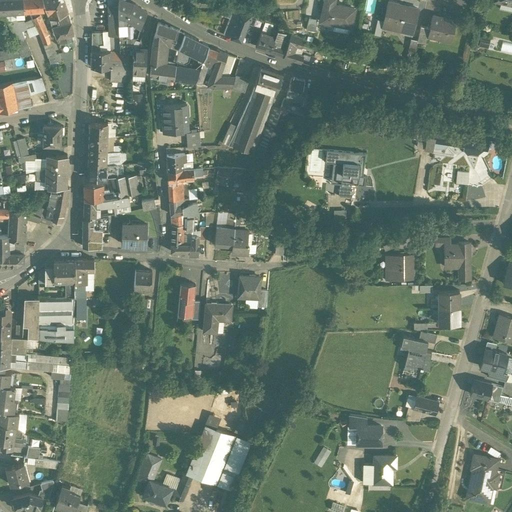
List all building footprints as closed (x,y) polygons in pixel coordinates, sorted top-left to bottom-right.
[(14,0),(0,0),(0,24),(7,23),(5,13),(16,12),(14,0)] [(23,0),(14,0),(16,12),(24,12),(23,0)] [(43,0),(23,0),(24,12),(28,12),(29,12),(31,12),(31,9),(46,8),(43,0)] [(43,0),(46,8),(49,18),(68,12),(64,0),(43,0)] [(133,2),(128,0),(117,0),(117,4),(117,6),(118,15),(125,18),(128,11),(133,2)] [(355,8),(334,3),(334,0),(323,0),(319,20),(350,27),(355,8)] [(146,11),(133,2),(128,11),(125,18),(140,27),(143,19),(146,11)] [(418,9),(388,2),(383,23),(403,28),(402,31),(412,33),(418,9)] [(118,15),(117,6),(108,4),(109,36),(114,36),(114,45),(115,60),(113,60),(114,67),(120,67),(118,15)] [(289,9),(289,18),(301,18),(300,9),(289,9)] [(234,10),(224,10),(222,15),(229,18),(234,10)] [(248,14),(240,14),(230,38),(241,42),(252,15),(252,11),(248,11),(248,14)] [(16,12),(5,13),(7,23),(16,20),(16,12)] [(49,35),(38,12),(31,12),(29,12),(28,12),(40,36),(43,45),(51,42),(49,35)] [(455,20),(432,15),(429,27),(428,34),(440,37),(440,39),(450,41),(455,20)] [(317,18),(308,16),(306,27),(314,29),(317,18)] [(16,20),(7,23),(11,34),(22,30),(27,29),(24,22),(17,22),(16,20)] [(71,23),(52,28),(53,32),(56,39),(73,35),(74,35),(71,23)] [(177,30),(158,23),(152,43),(151,63),(159,64),(162,40),(164,41),(164,42),(170,45),(172,42),(179,45),(184,33),(177,30)] [(429,27),(420,25),(417,40),(426,42),(428,34),(429,27)] [(22,30),(11,34),(14,41),(25,38),(22,30)] [(270,35),(261,32),(255,47),(269,52),(277,32),(272,30),(270,35)] [(102,31),(91,32),(91,51),(100,50),(100,44),(103,44),(102,31)] [(286,34),(277,32),(269,52),(284,57),(286,49),(281,47),(286,34)] [(202,43),(184,33),(179,45),(178,47),(196,56),(202,43)] [(73,35),(56,39),(58,45),(73,42),(73,35)] [(304,40),(290,35),(286,49),(284,57),(312,67),(314,59),(304,55),(303,55),(300,55),(294,53),(296,47),(301,48),(304,40)] [(25,38),(14,41),(21,57),(32,54),(25,38)] [(132,38),(131,45),(138,46),(139,39),(132,38)] [(417,40),(411,38),(408,50),(414,52),(417,40)] [(51,42),(43,45),(48,58),(55,55),(51,42)] [(202,43),(196,56),(203,60),(208,48),(208,47),(202,43)] [(110,45),(106,46),(106,50),(110,50),(110,67),(114,67),(113,60),(115,60),(114,45),(110,45)] [(132,76),(133,78),(144,79),(147,49),(132,48),(132,67),(132,76)] [(203,60),(202,64),(208,66),(210,67),(212,60),(215,61),(219,52),(208,48),(203,60)] [(17,50),(7,51),(8,59),(21,57),(17,50)] [(110,67),(110,50),(106,50),(101,50),(100,50),(91,51),(91,67),(110,67)] [(227,55),(219,52),(215,61),(210,77),(218,80),(219,77),(227,55)] [(55,55),(48,58),(50,64),(61,61),(59,54),(55,55)] [(159,64),(151,63),(150,74),(172,78),(174,67),(159,64)] [(199,71),(195,82),(201,84),(202,81),(208,66),(202,64),(199,71)] [(114,67),(110,67),(110,81),(126,81),(126,76),(132,76),(132,67),(120,67),(114,67)] [(199,71),(174,67),(172,78),(195,82),(199,71)] [(282,76),(260,68),(254,87),(275,94),(282,76)] [(385,83),(387,72),(368,68),(366,79),(385,83)] [(249,81),(235,76),(235,78),(232,87),(231,89),(244,93),(249,81)] [(218,80),(210,77),(207,85),(215,86),(218,80)] [(235,78),(219,77),(218,80),(215,86),(232,87),(235,78)] [(304,83),(291,79),(286,100),(290,101),(290,102),(302,104),(303,99),(304,99),(306,90),(303,89),(304,83)] [(12,82),(0,84),(0,111),(17,108),(12,82)] [(275,94),(254,87),(251,95),(236,127),(228,145),(253,154),(271,106),(275,94)] [(286,100),(284,99),(280,109),(287,112),(290,102),(290,101),(286,100)] [(185,101),(162,103),(165,130),(188,128),(185,101)] [(280,109),(271,106),(253,154),(271,160),(289,113),(280,109)] [(54,121),(48,121),(48,124),(44,124),(44,144),(60,145),(60,133),(63,133),(64,126),(61,126),(61,125),(54,124),(54,121)] [(107,123),(90,123),(89,137),(107,137),(107,123)] [(230,124),(222,142),(228,145),(236,127),(230,124)] [(427,127),(420,125),(416,145),(424,146),(427,127)] [(464,133),(427,127),(424,146),(424,148),(432,149),(434,141),(462,145),(464,133)] [(199,131),(186,131),(187,145),(200,145),(199,131)] [(489,137),(464,133),(462,145),(464,146),(463,149),(467,154),(469,153),(478,154),(479,148),(487,149),(489,137)] [(107,137),(89,137),(88,152),(106,152),(107,137)] [(28,155),(24,138),(17,140),(21,156),(24,156),(28,155)] [(126,158),(126,152),(121,151),(121,146),(113,146),(113,161),(120,161),(120,158),(126,158)] [(364,152),(326,147),(324,158),(333,159),(331,179),(339,180),(356,182),(363,183),(364,173),(362,173),(364,152)] [(184,151),(166,152),(167,168),(183,167),(182,160),(185,160),(184,151)] [(106,152),(88,152),(88,165),(106,164),(106,152)] [(28,155),(24,156),(25,162),(28,162),(36,160),(37,160),(35,153),(28,155)] [(56,158),(47,157),(47,158),(46,168),(67,170),(67,156),(56,155),(56,158)] [(21,156),(18,157),(19,164),(22,163),(23,171),(29,169),(28,162),(25,162),(24,156),(21,156)] [(37,160),(36,160),(37,170),(46,169),(46,168),(47,158),(44,158),(37,160)] [(106,164),(88,165),(87,179),(106,177),(106,164)] [(117,164),(106,164),(106,177),(112,177),(118,176),(117,164)] [(231,167),(219,165),(217,173),(229,175),(230,171),(231,167)] [(183,167),(167,168),(168,179),(186,177),(185,175),(185,167),(183,167)] [(67,170),(46,168),(46,169),(46,182),(48,182),(48,188),(52,188),(56,187),(66,187),(66,179),(67,170)] [(46,169),(37,170),(36,181),(46,182),(46,169)] [(229,175),(217,173),(215,180),(226,183),(229,175)] [(118,176),(112,177),(113,182),(116,181),(117,184),(113,184),(114,191),(118,191),(119,197),(129,195),(140,193),(136,175),(118,176)] [(235,177),(229,175),(226,183),(233,185),(235,177)] [(356,182),(339,180),(337,193),(354,195),(356,182)] [(48,188),(48,182),(46,182),(36,181),(34,181),(33,191),(48,188)] [(181,181),(175,181),(175,182),(168,182),(169,199),(184,198),(184,195),(182,195),(181,181)] [(106,192),(106,184),(84,184),(84,200),(103,199),(119,197),(118,191),(114,191),(106,192)] [(197,186),(189,186),(190,196),(198,196),(197,186)] [(56,187),(52,188),(50,193),(46,192),(45,198),(49,199),(46,211),(64,214),(69,187),(66,187),(56,187)] [(119,197),(103,199),(103,207),(130,204),(129,196),(129,195),(119,197)] [(154,197),(141,199),(143,208),(155,206),(154,197)] [(184,198),(169,199),(170,212),(182,211),(182,207),(185,207),(184,198)] [(103,199),(84,200),(84,219),(93,217),(96,217),(96,208),(103,207),(103,199)] [(192,201),(190,202),(187,204),(185,211),(185,212),(187,212),(194,211),(198,211),(196,201),(192,201)] [(4,208),(0,208),(0,216),(8,216),(8,210),(8,209),(8,208),(4,208)] [(26,211),(8,210),(8,215),(8,216),(8,225),(7,235),(7,240),(24,241),(26,217),(26,212),(26,211)] [(64,214),(46,211),(45,218),(53,220),(61,223),(64,214)] [(194,211),(187,212),(186,229),(192,230),(192,232),(197,232),(197,229),(193,229),(194,211)] [(41,217),(26,212),(26,217),(39,222),(41,217)] [(118,213),(111,214),(110,225),(119,225),(120,212),(118,213)] [(185,213),(171,214),(172,224),(184,224),(184,218),(185,218),(185,213)] [(111,214),(103,215),(102,231),(110,232),(110,225),(111,214)] [(240,215),(235,214),(234,226),(234,229),(233,237),(232,246),(231,252),(248,253),(249,238),(247,237),(248,230),(239,229),(240,215)] [(96,217),(93,217),(93,238),(101,238),(102,231),(103,215),(96,217)] [(45,218),(41,217),(39,222),(51,226),(53,220),(45,218)] [(101,238),(93,238),(93,217),(84,219),(83,246),(101,247),(101,238)] [(131,222),(131,225),(122,225),(121,242),(131,243),(130,244),(146,245),(147,223),(131,222)] [(184,224),(172,224),(171,242),(186,243),(186,235),(183,235),(184,224)] [(234,229),(216,226),(215,235),(225,236),(233,237),(234,229)] [(2,235),(0,234),(0,265),(16,266),(23,261),(24,252),(21,253),(9,253),(7,243),(7,242),(7,240),(7,235),(2,235)] [(186,243),(171,242),(170,250),(189,251),(189,254),(198,255),(198,235),(192,235),(191,243),(186,243)] [(233,237),(225,236),(215,235),(214,244),(232,246),(233,237)] [(449,236),(435,236),(435,244),(444,244),(444,243),(449,243),(449,236)] [(285,242),(277,241),(275,254),(282,255),(285,242)] [(449,243),(444,243),(444,244),(444,265),(458,265),(458,277),(470,277),(469,241),(458,241),(458,243),(449,243)] [(413,278),(413,252),(385,252),(385,278),(413,278)] [(94,259),(75,259),(75,260),(74,280),(74,287),(86,287),(86,268),(93,269),(94,259)] [(75,260),(53,260),(53,265),(53,280),(66,280),(74,280),(75,260)] [(511,262),(508,262),(503,283),(511,285),(511,284),(511,262)] [(53,265),(45,265),(45,270),(45,283),(53,283),(53,280),(53,265)] [(152,269),(135,267),(134,285),(144,286),(144,289),(150,290),(152,269)] [(260,278),(240,276),(238,297),(258,299),(259,291),(260,278)] [(74,280),(66,280),(65,289),(65,297),(74,297),(74,287),(74,280)] [(195,283),(180,282),(177,313),(192,315),(194,300),(195,283)] [(74,287),(74,297),(86,297),(86,287),(74,287)] [(459,289),(438,290),(438,306),(459,306),(459,289)] [(267,291),(259,291),(258,299),(257,307),(266,308),(267,291)] [(38,337),(39,297),(24,297),(22,336),(25,336),(38,337)] [(39,297),(38,337),(73,340),(74,297),(65,297),(39,297)] [(200,300),(194,300),(192,315),(191,318),(198,318),(200,300)] [(231,304),(206,302),(203,330),(214,331),(215,318),(230,320),(231,304)] [(3,306),(0,308),(0,334),(9,335),(10,310),(7,306),(3,306)] [(459,306),(438,306),(439,323),(459,322),(459,306)] [(511,316),(498,313),(496,321),(498,322),(494,336),(511,341),(511,316)] [(436,333),(420,329),(419,335),(428,338),(427,340),(434,342),(436,333)] [(0,334),(0,349),(16,351),(24,352),(25,336),(22,336),(9,335),(0,334)] [(428,338),(419,335),(418,338),(403,334),(400,345),(409,347),(406,359),(415,361),(414,365),(420,366),(419,367),(422,368),(422,367),(428,368),(430,359),(429,358),(431,351),(425,349),(427,340),(428,338)] [(36,350),(37,338),(28,337),(28,350),(36,350)] [(506,354),(485,348),(482,358),(484,359),(482,366),(489,368),(501,372),(502,371),(506,354)] [(16,351),(0,349),(0,364),(9,365),(9,355),(15,355),(16,351)] [(47,355),(31,353),(31,359),(29,359),(28,365),(46,367),(47,358),(47,355)] [(70,356),(63,355),(63,360),(60,359),(60,368),(59,371),(64,372),(70,372),(70,356)] [(60,359),(47,358),(46,367),(60,368),(60,359)] [(501,372),(489,368),(487,376),(504,381),(507,372),(502,371),(501,372)] [(14,373),(0,370),(0,384),(12,386),(14,373)] [(64,378),(60,378),(59,384),(58,384),(58,390),(69,391),(70,379),(64,378)] [(491,383),(476,379),(475,384),(472,384),(470,393),(487,398),(491,383)] [(511,382),(504,381),(501,395),(511,396),(511,382)] [(502,386),(491,383),(487,398),(498,401),(500,394),(502,386)] [(12,386),(0,384),(0,397),(13,399),(15,386),(12,386)] [(511,396),(501,395),(500,394),(498,401),(511,404),(511,396)] [(425,398),(416,395),(413,405),(412,406),(422,409),(425,398)] [(13,399),(0,397),(0,410),(14,412),(15,400),(13,399)] [(438,401),(425,398),(422,409),(435,413),(438,401)] [(413,405),(408,404),(404,419),(419,420),(422,409),(412,406),(413,405)] [(68,409),(57,408),(56,420),(67,421),(68,409)] [(14,412),(0,410),(0,423),(15,426),(17,426),(19,413),(14,412)] [(218,427),(221,416),(210,413),(206,424),(218,427)] [(366,416),(349,413),(349,424),(356,424),(366,424),(366,416)] [(15,426),(0,423),(0,441),(2,442),(1,447),(12,449),(13,443),(15,426)] [(249,442),(205,424),(186,471),(231,488),(249,442)] [(366,424),(356,424),(356,442),(380,442),(380,435),(379,434),(379,428),(380,427),(380,424),(366,424)] [(21,430),(15,426),(13,443),(21,445),(22,438),(20,438),(21,430)] [(42,438),(30,434),(28,447),(26,457),(36,458),(38,458),(42,438)] [(314,461),(321,464),(329,449),(321,445),(314,461)] [(161,457),(147,451),(137,475),(148,480),(149,476),(152,477),(161,457)] [(498,458),(474,453),(472,461),(473,461),(469,481),(489,486),(489,485),(492,472),(495,472),(498,458)] [(395,454),(373,454),(373,462),(373,482),(391,482),(392,466),(395,466),(395,454)] [(38,458),(36,458),(35,465),(58,468),(60,461),(38,458)] [(24,462),(6,467),(8,474),(11,485),(28,480),(24,462)] [(373,462),(363,462),(363,482),(373,482),(373,462)] [(182,477),(167,471),(162,481),(165,483),(177,489),(182,477)] [(495,472),(492,472),(489,485),(495,487),(498,472),(495,472)] [(152,477),(149,476),(148,480),(143,492),(150,495),(149,497),(164,504),(169,493),(174,495),(174,496),(182,500),(192,477),(183,473),(182,477),(177,489),(165,483),(162,481),(152,477)] [(54,479),(40,483),(42,489),(40,490),(38,495),(42,496),(42,497),(48,499),(54,479)] [(489,486),(469,481),(466,497),(485,501),(489,486)] [(69,487),(61,484),(54,505),(73,511),(75,510),(76,511),(78,505),(76,505),(78,501),(80,494),(68,490),(69,487)] [(495,487),(489,485),(485,501),(492,502),(495,487)] [(29,493),(13,497),(16,508),(20,507),(21,511),(22,511),(37,511),(42,497),(42,496),(38,495),(29,493)] [(85,511),(88,505),(78,501),(76,505),(78,505),(76,511),(77,511),(76,511),(85,511)] [(339,511),(340,511),(343,505),(333,501),(331,508),(339,511)]
